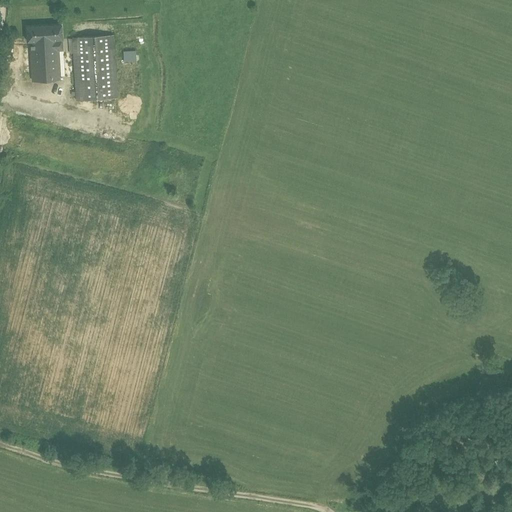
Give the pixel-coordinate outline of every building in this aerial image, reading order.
[(30,42),(32,81),(59,79),(58,50),(62,50),(61,25),(27,27),(27,42),(30,42)] [(73,38),(74,61),(75,76),(76,87),(76,100),(117,98),(113,35),(73,38)] [(136,60),(135,51),(123,51),(124,61),(136,60)] [(139,76),(125,75),(124,110),(138,110),(139,76)] [(41,112),(54,114),(55,108),(41,106),(41,112)] [(83,119),(85,113),(71,109),(69,115),(83,119)] [(59,141),(49,141),(49,150),(59,151),(59,141)]
